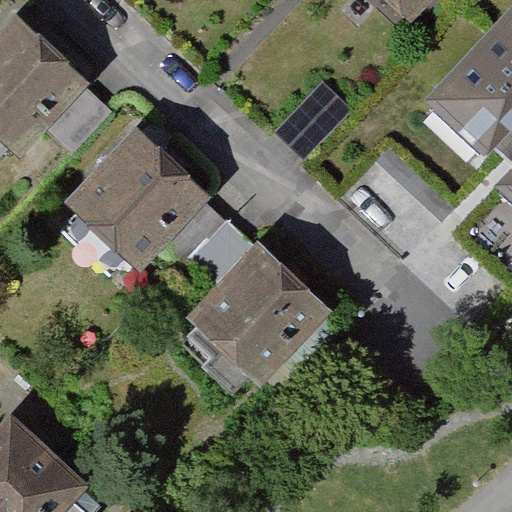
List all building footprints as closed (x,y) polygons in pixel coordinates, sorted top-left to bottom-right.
[(400,0),(413,12),(423,0),(400,0)] [(511,176),(500,189),(511,199),(511,11),(430,100),(484,151),(494,140),(511,156),(511,176)] [(0,55),(0,124),(24,147),(95,71),(37,17),(0,55)] [(94,203),(152,258),(223,182),(165,128),(94,203)] [(203,312),(261,367),(332,291),(274,237),(203,312)] [(83,511),(106,486),(24,415),(0,441),(0,511),(83,511)]
